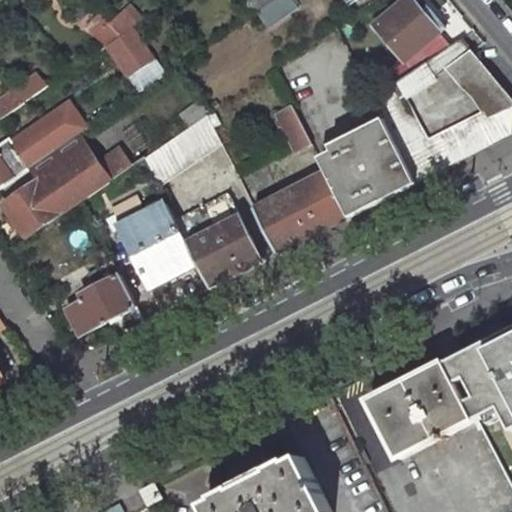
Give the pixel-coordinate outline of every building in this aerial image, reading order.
[(249,0),(245,3),(253,15),(258,12),(275,0),(249,0)] [(299,8),(293,0),(275,0),(258,12),(269,28),(299,8)] [(447,28),(423,0),(407,0),(376,26),(406,61),(447,28)] [(139,25),(124,10),(110,23),(122,36),(135,27),(139,25)] [(122,36),(110,23),(98,35),(108,45),(122,36)] [(156,57),(135,27),(122,36),(108,45),(129,75),(156,57)] [(417,183),(511,134),(511,97),(463,39),(458,42),(451,47),(417,71),(376,101),(385,119),(417,183)] [(49,86),(38,75),(17,90),(28,101),(49,86)] [(0,189),(33,168),(69,143),(89,129),(70,102),(21,136),(28,146),(20,151),(13,141),(11,138),(0,145),(0,189)] [(314,144),(295,106),(279,115),(298,152),(314,144)] [(223,144),(208,115),(147,159),(161,186),(223,144)] [(417,183),(385,119),(375,125),(332,146),(335,152),(321,159),(329,172),(351,216),(408,188),(417,183)] [(28,146),(21,136),(13,141),(20,151),(28,146)] [(41,180),(77,155),(69,143),(33,168),(41,180)] [(27,240),(63,215),(82,202),(100,190),(77,155),(41,180),(5,205),(27,240)] [(351,216),(329,172),(256,209),(279,254),(351,216)] [(264,262),(229,194),(178,220),(200,265),(212,288),(264,262)] [(178,220),(169,203),(120,228),(152,290),(200,265),(178,220)] [(138,308),(113,261),(88,274),(95,288),(82,295),(85,301),(69,309),(83,336),(138,308)] [(495,350),(511,341),(511,338),(509,333),(508,330),(489,340),(491,342),(495,350)] [(450,361),(448,362),(478,421),(501,409),(511,429),(511,331),(509,333),(511,338),(511,341),(495,350),(491,342),(451,363),(450,361)] [(478,421),(448,362),(372,401),(402,459),(478,421)] [(332,511),(305,457),(293,463),(292,461),(273,471),(274,473),(239,491),(238,488),(218,498),(219,501),(208,507),(210,511),(332,511)] [(163,499),(156,484),(143,491),(150,505),(163,499)]
